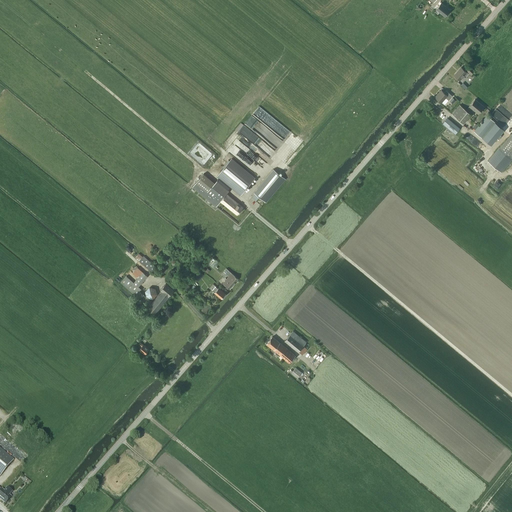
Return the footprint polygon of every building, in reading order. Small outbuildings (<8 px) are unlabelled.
[(441,2),(436,9),(445,16),(450,10),(441,2)] [(461,67),(454,75),(460,80),(464,75),(466,76),(468,73),(461,67)] [(445,93),(441,90),(435,96),(441,102),(445,97),(448,100),(452,96),(447,91),(445,93)] [(478,113),(484,106),(475,99),(470,106),(478,113)] [(459,105),(452,113),(463,123),(471,114),(459,105)] [(502,128),(487,115),(478,126),(476,123),(472,127),(475,129),(474,131),(489,144),(502,128)] [(455,132),(459,128),(448,118),(444,122),(455,132)] [(499,147),(488,161),(501,172),(511,160),(511,158),(511,132),(500,147),(499,147)] [(237,214),(243,207),(226,193),(231,187),(240,195),(254,178),(231,158),(217,176),(219,177),(214,182),(212,181),(204,173),(192,187),(200,193),(201,194),(216,206),(220,201),(237,214)] [(258,187),(255,192),(256,193),(260,196),(267,202),(285,178),(281,175),(273,169),(258,187)] [(143,257),(139,261),(145,266),(152,272),(156,266),(153,264),(150,261),(144,256),(143,257)] [(198,281),(203,275),(199,271),(194,277),(198,281)] [(126,276),(120,282),(126,288),(135,295),(139,291),(141,289),(138,287),(147,276),(142,272),(133,282),(132,281),(126,276)] [(229,276),(222,283),(229,289),(238,279),(231,273),(229,276)] [(148,307),(155,313),(168,298),(167,297),(174,290),(166,283),(160,291),(161,292),(152,302),(148,307)] [(218,288),(216,286),(214,288),(212,290),(214,292),(217,295),(218,294),(222,298),(225,294),(221,291),(222,290),(219,287),(218,288)] [(139,291),(135,295),(148,307),(152,302),(139,291)] [(293,331),(285,340),(298,351),(306,342),(293,331)] [(290,363),(295,355),(272,337),(267,344),(290,363)] [(145,354),(149,349),(140,342),(138,344),(141,346),(139,349),(145,354)] [(296,367),(292,373),(298,378),(302,372),(296,367)] [(0,475),(13,459),(0,448),(0,475)] [(0,499),(5,503),(11,497),(9,495),(12,491),(7,488),(4,491),(1,489),(0,488),(0,499)]
